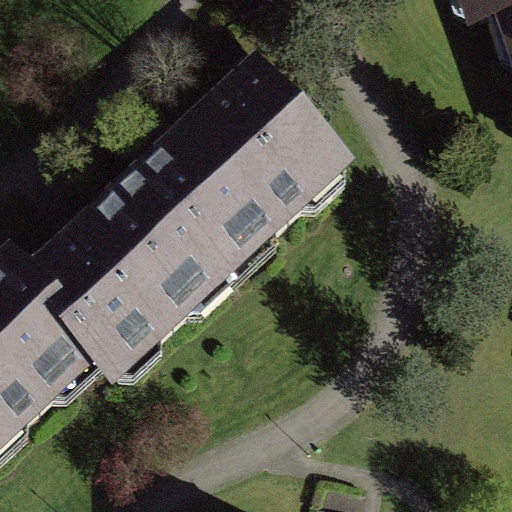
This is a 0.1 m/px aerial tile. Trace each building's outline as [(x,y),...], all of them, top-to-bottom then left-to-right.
[(511,0),(454,0),(464,30),(494,21),(511,14),(511,0)] [(511,14),(494,21),(511,76),(511,14)] [(143,183),(223,272),(334,173),(245,88),(143,183)] [(26,295),(89,363),(107,382),(223,272),(143,183),(26,295)] [(0,451),(89,363),(26,295),(1,269),(0,269),(0,451)]
